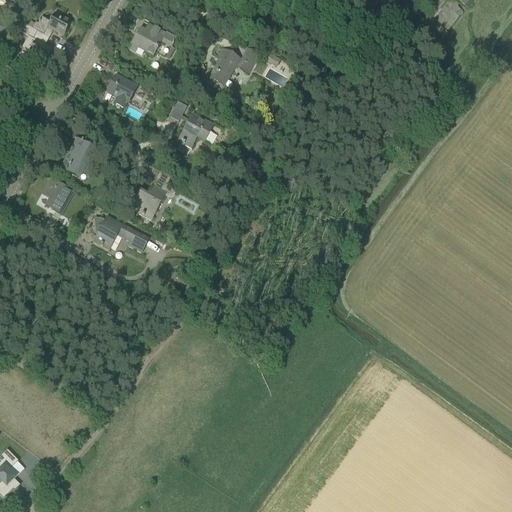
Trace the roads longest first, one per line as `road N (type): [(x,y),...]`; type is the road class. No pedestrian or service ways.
road 1 (track): [(372,66),(128,386),(0,313)]
road 2 (unclassified): [(24,511),(128,386)]
road 3 (unclassified): [(53,114),(118,0)]
